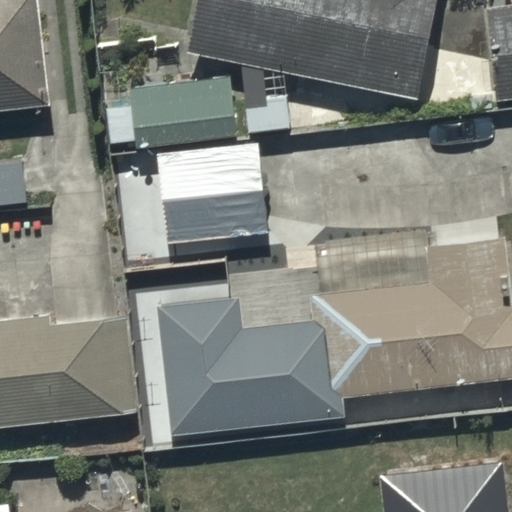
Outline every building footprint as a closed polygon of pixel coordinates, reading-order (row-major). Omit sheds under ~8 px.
[(0,0),(0,98),(52,93),(42,0),(0,0)] [(196,0),(189,41),(419,89),(437,0),(196,0)] [(511,0),(488,0),(498,93),(511,91),(511,0)] [(137,138),(138,146),(162,141),(240,134),(236,102),(232,73),(133,85),(135,103),(107,106),(111,141),(137,138)] [(289,96),(236,102),(240,134),(292,128),(289,96)] [(240,134),(162,141),(171,235),(269,226),(261,132),(240,134)] [(0,155),(0,195),(28,192),(23,153),(0,155)] [(160,296),(173,425),(347,407),(345,385),(511,367),(511,260),(509,224),(426,233),(430,272),(311,285),(314,310),(245,317),(242,288),(160,296)] [(0,316),(0,416),(140,405),(131,305),(0,316)] [(229,469),(232,511),(308,511),(359,506),(353,453),(301,458),(298,430),(237,437),(240,468),(229,469)] [(507,511),(502,463),(382,477),(385,511),(507,511)] [(0,511),(135,511),(134,500),(27,511),(12,511),(11,495),(0,496),(0,511)]
